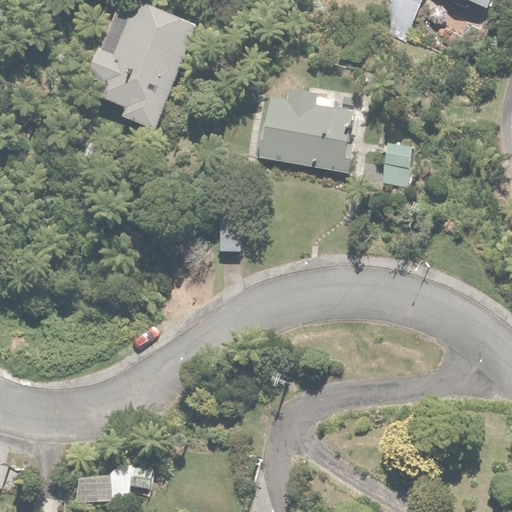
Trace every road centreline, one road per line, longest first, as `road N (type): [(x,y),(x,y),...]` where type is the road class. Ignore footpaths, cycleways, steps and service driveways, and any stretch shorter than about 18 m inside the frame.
road 1 (residential): [(503,349),(423,305),(369,292),(320,294),(270,305),(97,407),(54,417),(0,406)]
road 2 (residential): [(503,349),(452,384),(335,397),(302,411),(279,450),(281,511)]
